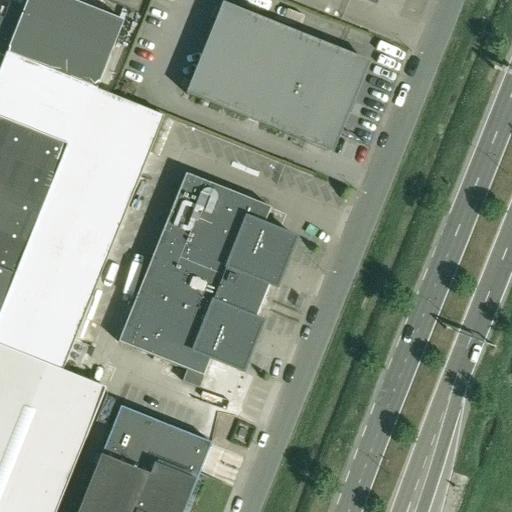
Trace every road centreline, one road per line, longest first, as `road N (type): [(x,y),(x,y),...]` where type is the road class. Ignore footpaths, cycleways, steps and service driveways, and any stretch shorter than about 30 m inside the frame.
road 1 (unknown): [(355,227),(198,165),(175,171),(110,346),(98,421),(67,511)]
road 2 (unclassified): [(244,511),(443,0)]
road 3 (primary): [(511,94),(350,511)]
road 4 (primary): [(399,511),(486,298)]
road 5 (motorway): [(420,511),(486,298)]
